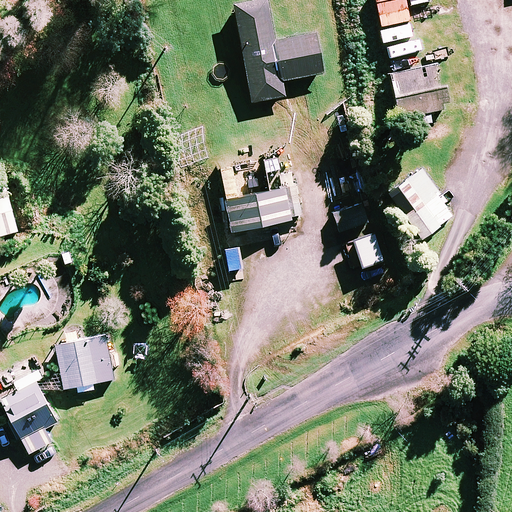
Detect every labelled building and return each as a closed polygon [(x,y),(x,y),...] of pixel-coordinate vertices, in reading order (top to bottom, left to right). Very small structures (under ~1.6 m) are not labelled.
[(232,227),(291,216),(300,214),(297,199),(288,200),(285,182),(271,185),(266,157),(220,166),(225,194),(232,227)] [(455,213),(421,165),(393,185),(426,233),(455,213)] [(0,232),(20,227),(7,183),(0,184),(0,232)] [(114,377),(105,333),(54,343),(63,387),(114,377)] [(57,420),(36,380),(1,397),(29,451),(52,440),(45,426),(57,420)]
